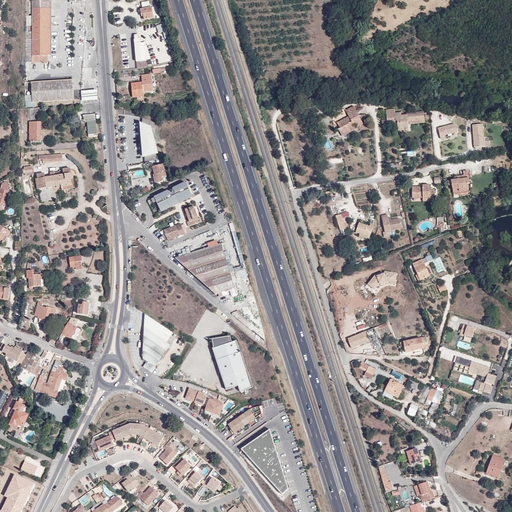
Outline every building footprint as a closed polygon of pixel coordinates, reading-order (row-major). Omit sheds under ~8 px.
[(51,1),(27,1),(26,70),(28,70),(29,62),(48,62),(48,55),(50,55),(51,1)] [(143,14),(143,16),(144,20),(154,18),(151,7),(140,9),(141,14),(143,14)] [(135,35),(137,68),(148,67),(148,65),(147,62),(146,59),(145,56),(144,53),(143,50),(140,43),(139,43),(139,39),(138,35),(135,35)] [(143,50),(144,53),(145,53),(146,55),(145,56),(146,59),(147,59),(147,60),(151,59),(146,42),(142,43),(144,50),(143,50)] [(143,92),(153,91),(151,74),(142,75),(142,82),(131,83),(132,95),(144,94),(143,92)] [(36,102),(74,100),(73,80),(31,82),(32,95),(33,102),(36,102)] [(97,90),(81,91),(82,101),(98,99),(97,90)] [(25,95),(25,107),(36,106),(36,102),(33,102),(32,95),(25,95)] [(350,127),(354,126),(356,125),(356,126),(362,123),(355,106),(347,110),(350,117),(352,121),(348,123),(346,118),(338,122),(342,133),(351,129),(350,127)] [(34,108),(30,108),(30,142),(39,142),(39,135),(35,135),(35,128),(41,129),(41,122),(35,122),(35,115),(34,108)] [(404,126),(406,125),(408,124),(408,122),(420,121),(420,123),(425,123),(424,113),(407,115),(401,116),(401,113),(395,113),(395,109),(386,110),(387,120),(387,122),(397,120),(397,124),(398,130),(404,130),(404,126)] [(84,118),(81,120),(82,123),(85,121),(85,122),(95,121),(95,114),(83,115),(84,118)] [(145,155),(145,162),(158,158),(157,152),(155,143),(160,141),(156,123),(143,118),(142,123),(142,133),(144,136),(143,137),(144,155),(145,155)] [(96,134),(95,121),(85,122),(86,122),(87,122),(88,127),(88,131),(88,137),(94,137),(94,134),(96,134)] [(444,127),(438,129),(440,139),(445,138),(445,136),(456,133),(454,125),(446,127),(446,128),(445,129),(444,127)] [(356,129),(354,126),(350,127),(351,129),(342,133),(343,135),(356,129)] [(474,142),(474,147),(486,146),(485,137),(483,137),(483,129),(473,130),(474,140),(475,140),(475,142),(474,142)] [(162,178),(166,177),(163,165),(153,167),(157,183),(163,181),(162,178)] [(21,176),(33,174),(32,166),(24,167),(24,171),(20,172),(21,176)] [(70,168),(63,169),(64,174),(61,174),(55,175),(45,177),(45,173),(35,175),(38,191),(40,191),(41,201),(55,199),(54,192),(58,191),(58,188),(62,187),(72,185),(72,181),(71,179),(74,178),(73,173),(71,173),(70,168)] [(134,186),(149,184),(146,170),(131,173),(134,186)] [(463,171),(464,175),(464,178),(459,178),(451,180),(452,185),(453,190),(459,189),(459,191),(469,189),(467,183),(469,183),(467,170),(463,171)] [(74,180),(72,181),(72,185),(62,187),(63,190),(75,187),(74,180)] [(0,208),(1,204),(6,205),(10,191),(8,191),(10,185),(8,185),(9,183),(4,181),(4,184),(2,183),(1,189),(0,188),(0,208)] [(154,198),(160,210),(174,204),(173,202),(177,200),(178,202),(191,196),(186,183),(154,198)] [(412,198),(417,198),(417,196),(423,196),(423,198),(435,197),(434,189),(430,189),(430,185),(422,185),(422,186),(412,187),(412,198)] [(196,219),(198,219),(194,206),(186,209),(188,215),(188,217),(190,221),(188,222),(189,226),(197,223),(196,219)] [(335,216),(340,230),(346,228),(343,218),(341,214),(335,216)] [(389,221),(388,218),(387,214),(381,216),(384,230),(390,229),(391,231),(402,229),(399,218),(391,220),(391,221),(389,221)] [(356,232),(360,234),(360,231),(365,232),(364,237),(369,239),(374,225),(370,224),(369,226),(359,223),(356,232)] [(10,232),(0,225),(0,238),(5,242),(10,232)] [(185,233),(182,225),(176,227),(176,226),(175,225),(164,230),(168,240),(185,233)] [(225,291),(230,290),(235,288),(221,243),(218,244),(208,247),(175,258),(216,294),(218,294),(225,291)] [(82,256),(69,258),(71,268),(76,268),(76,270),(82,269),(81,261),(82,261),(82,256)] [(418,274),(420,280),(430,276),(424,263),(422,259),(413,264),(418,274)] [(33,287),(39,286),(39,279),(44,279),(44,274),(33,274),(33,270),(27,271),(28,278),(29,278),(29,288),(31,289),(32,289),(33,288),(33,287)] [(379,283),(380,285),(387,283),(387,282),(389,282),(389,284),(390,284),(394,284),(396,274),(390,273),(390,274),(387,274),(387,273),(384,272),(383,274),(384,276),(380,277),(379,276),(376,277),(375,276),(368,284),(370,287),(374,289),(379,283)] [(381,287),(390,284),(389,284),(389,282),(387,282),(387,283),(380,285),(379,283),(374,289),(370,287),(368,290),(374,295),(381,287)] [(447,290),(444,283),(438,286),(441,293),(447,290)] [(3,288),(3,285),(0,285),(0,298),(3,299),(9,300),(9,289),(3,288)] [(38,319),(46,321),(46,320),(52,322),(54,315),(55,315),(57,310),(47,307),(47,308),(42,307),(42,304),(38,302),(34,316),(38,317),(38,319)] [(89,303),(83,302),(83,305),(79,305),(78,314),(88,315),(89,303)] [(76,326),(79,319),(71,318),(69,323),(68,322),(62,334),(64,335),(71,339),(77,328),(78,327),(76,326)] [(167,343),(173,333),(152,319),(145,329),(144,329),(143,359),(147,362),(144,366),(153,372),(156,368),(155,367),(170,345),(167,343)] [(390,329),(386,323),(377,327),(380,333),(380,334),(390,329)] [(461,337),(473,339),(475,329),(463,327),(461,337)] [(81,330),(77,328),(71,339),(74,341),(81,330)] [(365,331),(347,339),(351,348),(370,341),(365,331)] [(226,333),(220,334),(219,336),(219,337),(216,337),(215,336),(209,337),(211,346),(210,346),(225,387),(237,383),(239,388),(252,384),(239,349),(238,349),(234,338),(229,339),(226,333)] [(421,338),(404,341),(404,346),(406,352),(424,348),(423,346),(428,345),(426,337),(421,338)] [(14,348),(6,343),(3,349),(2,350),(7,352),(6,354),(18,360),(23,349),(15,345),(14,348)] [(31,368),(38,372),(44,360),(28,351),(20,366),(29,371),(31,368)] [(489,375),(491,367),(458,357),(454,372),(477,379),(473,392),(491,397),(497,377),(489,375)] [(62,372),(64,368),(59,366),(56,373),(52,371),(50,376),(52,377),(51,378),(50,378),(48,384),(47,387),(46,386),(47,383),(43,382),(45,377),(44,376),(41,375),(35,390),(55,397),(62,379),(66,380),(68,375),(62,372)] [(367,370),(366,372),(373,375),(376,369),(369,366),(367,370)] [(399,373),(393,370),(393,371),(392,374),(391,375),(397,378),(399,373)] [(406,383),(408,377),(401,374),(399,379),(406,383)] [(66,385),(65,384),(66,380),(62,379),(55,397),(59,399),(63,389),(65,389),(66,385)] [(404,386),(399,384),(397,383),(395,382),(391,380),(390,379),(385,391),(398,398),(404,386)] [(411,389),(418,391),(420,384),(414,382),(411,389)] [(436,390),(427,386),(426,389),(430,391),(428,397),(427,400),(432,402),(436,390)] [(204,402),(206,397),(207,395),(189,389),(186,398),(195,401),(195,402),(203,405),(204,402)] [(0,414),(8,418),(9,416),(1,413),(9,393),(2,390),(0,395),(0,414)] [(219,415),(223,405),(209,400),(208,404),(205,410),(219,415)] [(9,418),(12,419),(10,425),(15,427),(15,426),(17,427),(18,425),(23,427),(28,415),(24,412),(26,408),(25,407),(24,405),(18,402),(17,403),(14,408),(14,409),(12,409),(9,416),(9,418)] [(416,418),(419,407),(411,405),(408,416),(416,418)] [(234,433),(255,417),(249,409),(228,424),(234,433)] [(408,430),(410,427),(385,409),(383,412),(408,430)] [(163,437),(142,424),(130,424),(112,431),(115,438),(116,441),(131,434),(139,435),(158,446),(163,437)] [(270,430),(241,450),(282,497),(289,491),(270,430)] [(111,439),(115,438),(112,431),(108,432),(109,435),(95,441),(99,451),(114,445),(111,439)] [(172,443),(169,441),(163,447),(166,450),(159,457),(167,464),(177,453),(169,446),(172,443)] [(407,453),(406,451),(412,450),(411,447),(400,450),(401,455),(407,453)] [(421,461),(417,448),(412,450),(406,451),(407,453),(410,464),(421,461)] [(486,473),(498,477),(504,459),(492,456),(486,473)] [(179,459),(172,465),(177,470),(181,475),(191,466),(185,459),(182,462),(179,459)] [(38,467),(24,461),(20,470),(34,476),(38,467)] [(194,474),(191,471),(186,477),(189,479),(190,478),(197,484),(202,478),(195,472),(194,474)] [(20,511),(34,484),(13,474),(3,496),(6,498),(0,509),(0,511),(20,511)] [(385,474),(380,475),(385,490),(392,488),(390,482),(388,483),(385,474)] [(131,478),(128,475),(123,479),(125,482),(122,484),(127,491),(132,488),(137,483),(132,476),(131,478)] [(212,477),(210,481),(207,479),(202,486),(206,488),(207,487),(208,485),(216,490),(221,483),(212,477)] [(195,486),(197,484),(190,478),(189,479),(188,480),(195,486)] [(427,498),(427,500),(434,498),(432,492),(430,492),(427,482),(418,485),(422,495),(425,494),(427,498)] [(144,493),(141,490),(136,496),(139,498),(140,497),(148,505),(159,493),(151,485),(144,493)] [(111,511),(122,504),(116,496),(103,505),(108,511),(111,511)] [(162,504),(159,501),(154,507),(157,510),(159,507),(164,511),(168,511),(173,507),(165,500),(162,504)] [(414,511),(424,511),(425,511),(424,508),(422,509),(420,503),(410,507),(412,511),(414,511)]
